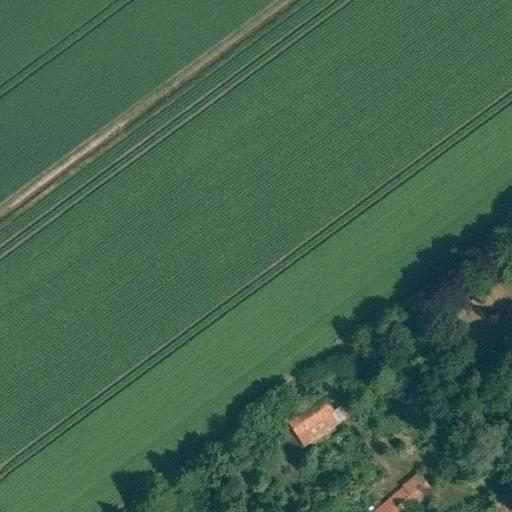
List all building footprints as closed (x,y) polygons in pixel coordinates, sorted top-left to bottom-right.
[(322,396),(286,420),(306,449),(342,425),(322,396)] [(419,473),(403,486),(411,496),(412,496),(415,499),(430,487),(419,473)] [(391,511),(411,496),(403,486),(395,492),(397,493),(373,511),(391,511)] [(511,511),(511,496),(510,493),(495,502),(501,511),(511,511)] [(423,511),(425,511),(415,499),(412,496),(411,496),(391,511),(423,511)]
